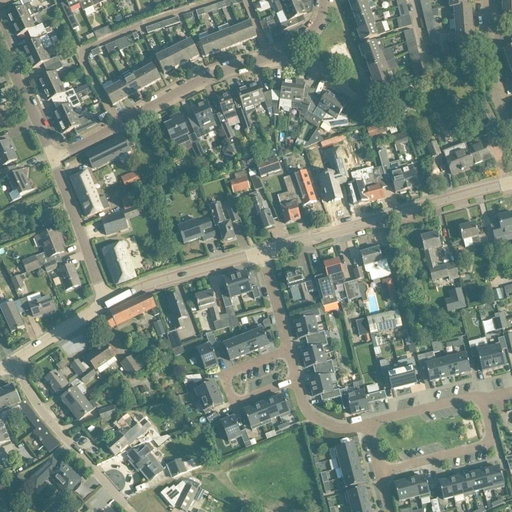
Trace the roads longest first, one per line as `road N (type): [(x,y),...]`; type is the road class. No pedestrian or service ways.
road 1 (tertiary): [(511,182),(261,252)]
road 2 (residential): [(52,158),(207,77),(279,54)]
road 3 (residential): [(13,362),(33,401),(130,511)]
road 4 (tertiary): [(261,252),(104,301)]
road 5 (residential): [(479,400),(487,442),(380,472)]
road 6 (residential): [(104,301),(52,158)]
road 7 (residential): [(287,350),(233,371),(226,382),(243,400),(295,380)]
road 8 (residential): [(511,135),(491,79),(486,0)]
road 9 (residential): [(52,158),(0,46)]
